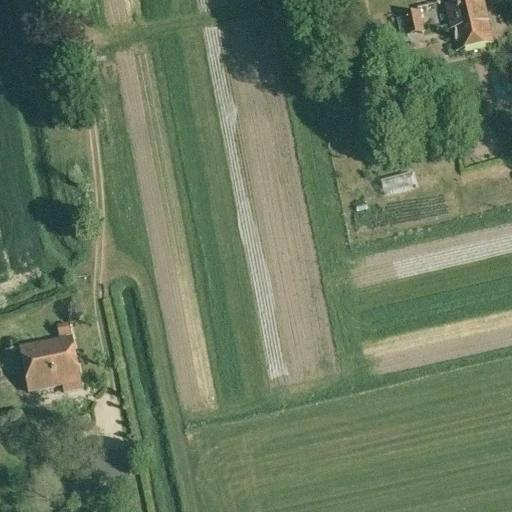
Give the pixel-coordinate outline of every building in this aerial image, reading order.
[(483,0),(435,0),(437,6),(445,4),(456,53),(493,45),(483,0)] [(402,17),(407,39),(424,35),(420,12),(402,17)] [(68,325),(56,328),(59,339),(71,337),(68,325)] [(61,387),(63,395),(81,391),(71,340),(20,350),(28,394),(61,387)] [(93,482),(129,477),(126,453),(90,458),(93,482)]
